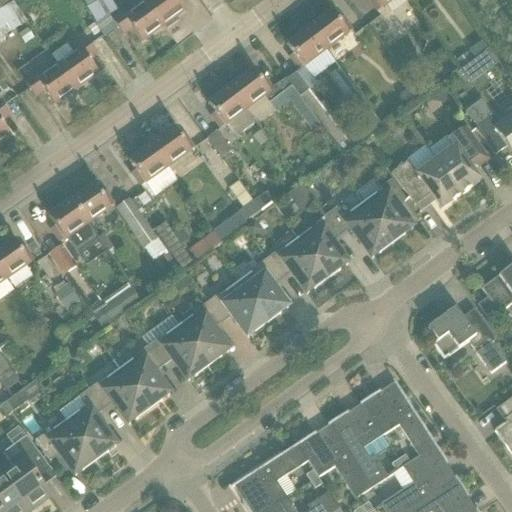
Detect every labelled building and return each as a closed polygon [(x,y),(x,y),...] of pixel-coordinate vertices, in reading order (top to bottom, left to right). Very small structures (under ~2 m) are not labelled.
[(12,0),(8,0),(0,5),(0,44),(5,42),(3,39),(27,24),(14,4),(12,0)] [(94,25),(104,38),(117,31),(108,17),(116,13),(108,0),(80,0),(96,24),(94,25)] [(146,0),(147,2),(146,3),(163,26),(165,25),(167,29),(178,21),(176,17),(186,10),(179,1),(180,0),(146,0)] [(367,0),(374,9),(376,12),(389,2),(391,0),(367,0)] [(123,15),(114,22),(117,26),(123,35),(131,29),(141,42),(163,26),(146,3),(126,19),(123,15)] [(331,12),(308,29),(325,50),(351,31),(342,18),(338,21),(331,12)] [(325,50),(308,29),(286,46),(293,55),(289,58),(297,68),(298,70),(304,66),(323,52),(325,50)] [(79,51),(58,66),(75,90),(97,74),(88,61),(96,55),(86,40),(76,47),(79,51)] [(482,42),(468,53),(474,61),(488,50),(482,42)] [(474,61),(467,66),(475,77),(496,62),(488,50),(474,61)] [(75,90),(58,66),(37,81),(34,77),(25,84),(35,98),(44,92),(53,106),(75,90)] [(252,71),(230,88),(246,109),(263,96),(270,105),(291,89),(284,80),(272,89),(263,77),(259,80),(252,71)] [(295,75),(287,82),(300,98),(308,92),(295,75)] [(425,79),(412,88),(418,96),(430,86),(425,79)] [(246,109),(230,88),(207,104),(214,113),(210,116),(220,129),(246,109)] [(418,96),(412,88),(399,97),(405,105),(418,96)] [(320,126),(291,89),(270,105),(276,113),(289,103),(311,133),(320,126)] [(511,115),(499,126),(493,118),(481,102),(465,113),(477,129),(475,131),(495,157),(506,148),(511,156),(511,115)] [(0,143),(10,137),(1,123),(9,117),(0,103),(0,143)] [(194,148),(192,145),(185,135),(180,138),(174,129),(151,145),(167,168),(194,148)] [(446,139),(428,152),(436,163),(460,197),(480,182),(473,173),(488,162),(484,156),(472,140),(465,130),(449,142),(446,139)] [(167,168),(151,145),(128,162),(134,171),(130,174),(139,187),(167,168)] [(406,163),(391,175),(403,191),(415,207),(430,196),(441,211),(460,197),(436,163),(416,177),(406,163)] [(381,190),(362,204),(392,245),(405,236),(403,234),(409,230),(411,232),(412,231),(396,209),(406,202),(394,186),(391,181),(380,189),(381,190)] [(95,186),(71,202),(89,226),(87,223),(114,205),(105,192),(101,194),(95,186)] [(264,194),(251,203),(259,214),(272,204),(264,194)] [(144,250),(152,262),(165,253),(129,200),(115,210),(143,251),(144,250)] [(89,226),(71,202),(48,218),(54,227),(50,230),(59,242),(65,238),(76,255),(98,241),(89,226)] [(219,244),(259,214),(251,203),(211,234),(212,234),(219,244)] [(392,245),(362,204),(343,218),(336,209),(325,217),(341,238),(350,230),(372,260),(373,259),(372,257),(377,253),(379,255),(392,245)] [(331,245),(341,238),(325,217),(315,225),(316,226),(297,240),(327,281),(340,272),(338,270),(344,265),(346,267),(347,266),(331,245)] [(181,271),(192,263),(165,225),(155,232),(181,271)] [(212,234),(188,252),(197,263),(220,245),(219,244),(212,234)] [(98,240),(108,255),(114,251),(104,236),(98,240)] [(327,281),(297,240),(278,254),(277,253),(266,260),(281,281),(291,274),(307,296),(308,295),(306,293),(312,289),(314,291),(327,281)] [(0,250),(0,270),(6,280),(34,260),(25,247),(20,251),(14,241),(0,250)] [(48,256),(63,278),(78,268),(63,246),(48,256)] [(272,288),(281,281),(266,260),(255,268),(256,270),(237,284),(267,325),(280,315),(279,313),(285,309),(286,311),(287,310),(272,288)] [(511,267),(481,291),(487,299),(477,306),(489,322),(511,305),(511,267)] [(267,325),(237,284),(218,298),(217,296),(206,304),(222,324),(231,317),(247,339),(249,339),(247,336),(253,332),(254,334),(267,325)] [(105,307),(91,317),(103,332),(111,326),(141,305),(127,285),(102,303),(105,307)] [(67,287),(55,296),(66,312),(79,303),(67,287)] [(212,331),(222,324),(206,304),(196,312),(197,313),(178,327),(208,368),(221,359),(220,357),(225,352),(227,354),(228,353),(212,331)] [(468,344),(485,367),(490,375),(505,364),(499,356),(491,345),(495,342),(485,327),(473,311),(462,320),(455,310),(428,330),(437,343),(432,346),(443,362),(468,344)] [(208,368),(178,327),(159,341),(158,340),(147,348),(162,368),(172,361),(188,383),(189,382),(188,380),(194,376),(195,378),(208,368)] [(153,375),(162,368),(147,348),(136,355),(138,357),(119,371),(149,412),(162,402),(160,400),(166,396),(168,398),(169,397),(153,375)] [(0,357),(0,386),(4,393),(18,383),(0,357)] [(149,412),(119,371),(100,385),(98,383),(88,391),(103,412),(113,405),(129,426),(130,426),(128,424),(134,419),(136,421),(149,412)] [(361,405),(364,409),(382,438),(398,428),(418,459),(436,448),(394,383),(393,384),(396,388),(380,398),(378,393),(361,405)] [(93,419),(103,412),(88,391),(77,399),(84,408),(79,412),(69,419),(65,422),(95,463),(108,453),(107,451),(113,447),(114,449),(115,448),(93,419)] [(19,394),(5,404),(12,414),(26,404),(19,394)] [(511,399),(500,408),(501,408),(508,418),(504,421),(506,424),(494,433),(511,457),(511,399)] [(12,414),(5,404),(0,407),(0,409),(6,418),(12,414)] [(346,414),(328,426),(331,430),(371,491),(388,480),(374,459),(390,449),(382,438),(364,409),(348,419),(346,414)] [(95,463),(65,422),(46,436),(45,435),(34,443),(49,464),(59,456),(75,478),(76,477),(75,475),(80,471),(82,473),(95,463)] [(334,469),(355,502),(371,491),(331,430),(316,439),(313,435),(296,446),(308,464),(307,464),(313,473),(317,480),(334,469)] [(26,438),(12,448),(3,455),(8,462),(14,471),(2,480),(25,511),(30,511),(50,497),(38,481),(38,478),(49,470),(37,454),(26,438)] [(266,511),(286,500),(276,484),(307,464),(308,464),(296,446),(232,488),(232,489),(237,486),(246,501),(242,504),(247,511),(266,511)] [(447,465),(436,448),(418,459),(409,465),(403,470),(402,470),(412,486),(401,492),(380,506),(384,511),(407,511),(452,483),(442,467),(447,465)] [(405,458),(398,462),(403,470),(409,465),(407,461),(405,458)] [(403,470),(398,462),(391,467),(396,474),(402,470),(403,470)] [(317,480),(313,473),(306,477),(310,484),(317,480)] [(0,511),(25,511),(2,480),(0,481),(0,511)] [(322,486),(317,480),(310,484),(315,491),(322,486)] [(456,480),(452,483),(407,511),(470,511),(463,500),(467,497),(456,480)] [(338,511),(340,511),(329,495),(308,508),(309,511),(294,511),(286,500),(266,511),(338,511)]
